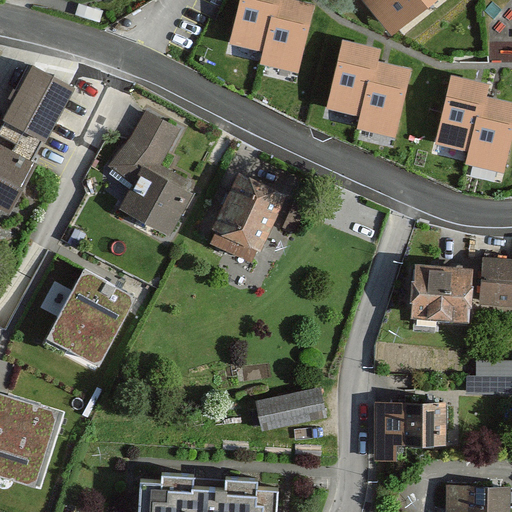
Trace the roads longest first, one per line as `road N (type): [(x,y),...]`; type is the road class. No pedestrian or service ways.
road 1 (residential): [(0,18),(132,57),(409,191)]
road 2 (residential): [(409,191),(358,348),(347,511)]
